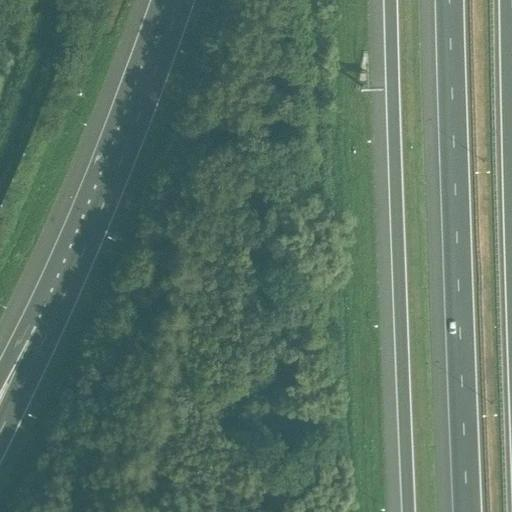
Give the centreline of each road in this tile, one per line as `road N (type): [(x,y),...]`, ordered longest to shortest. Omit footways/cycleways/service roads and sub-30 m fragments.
road 1 (motorway): [(449,0),(465,511)]
road 2 (motorway): [(391,0),(406,511)]
road 3 (motorway): [(179,0),(45,335)]
